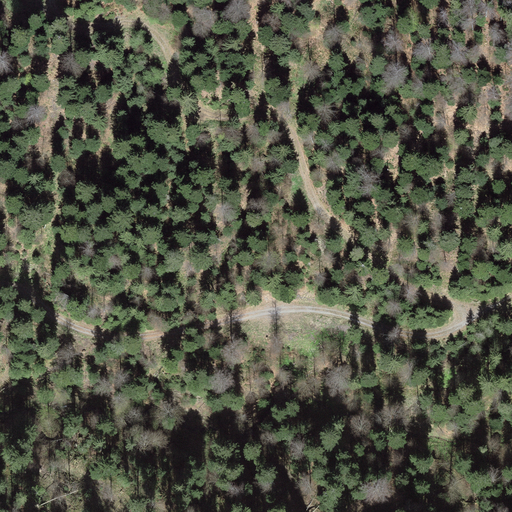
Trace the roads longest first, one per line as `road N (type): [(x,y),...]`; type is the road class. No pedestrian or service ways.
road 1 (track): [(474,315),(407,286),(333,224),(310,196),(287,127),(194,108),(151,32),(130,23),(75,28),(57,21),(50,0)]
road 2 (track): [(511,298),(436,335),(290,310),(129,338),(67,323),(20,290),(0,286)]
